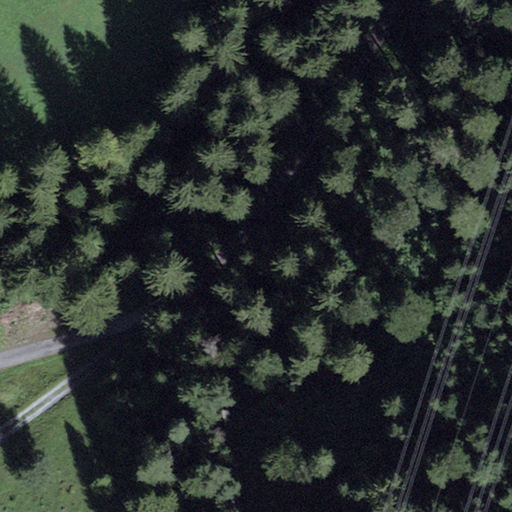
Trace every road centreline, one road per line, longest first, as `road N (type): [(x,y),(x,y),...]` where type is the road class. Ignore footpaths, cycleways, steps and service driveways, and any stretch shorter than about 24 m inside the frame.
road 1 (unclassified): [(392,0),(336,98),(238,238),(168,302),(0,363)]
road 2 (track): [(0,434),(168,302)]
